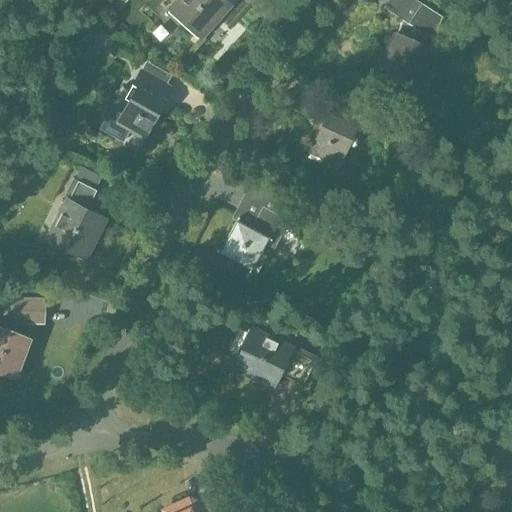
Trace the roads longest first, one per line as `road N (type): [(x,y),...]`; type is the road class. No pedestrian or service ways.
road 1 (residential): [(100,442),(102,400),(208,166),(333,0)]
road 2 (residential): [(100,442),(159,438),(260,454),(370,511)]
